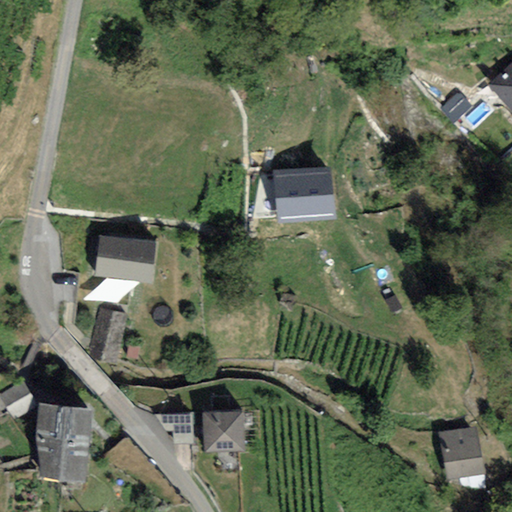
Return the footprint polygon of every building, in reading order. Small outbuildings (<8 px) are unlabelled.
[(511,60),(489,81),(511,105),(511,60)] [(156,239),(99,233),(94,274),(151,280),(156,239)] [(126,313),(99,308),(91,358),(118,362),(126,313)] [(37,404),(25,383),(1,396),(13,417),(37,404)] [(92,405),(42,400),(36,435),(42,476),(87,478),(92,405)] [(242,408),(201,411),(204,452),(245,449),(242,408)] [(474,425),(437,433),(448,482),(485,474),(474,425)]
